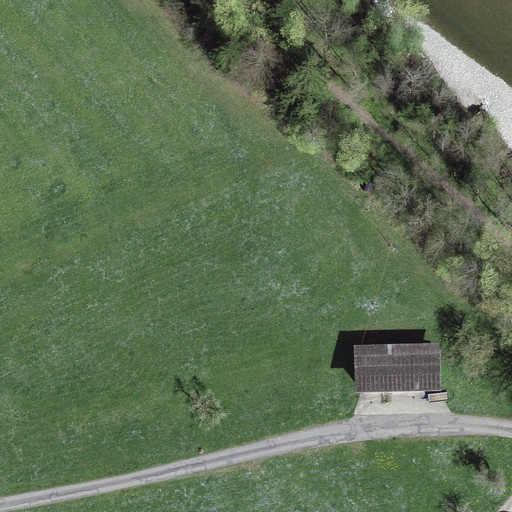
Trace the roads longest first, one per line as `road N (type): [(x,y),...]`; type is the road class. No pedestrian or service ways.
road 1 (unclassified): [(0,506),(361,430),(511,429)]
road 2 (track): [(166,0),(511,357)]
